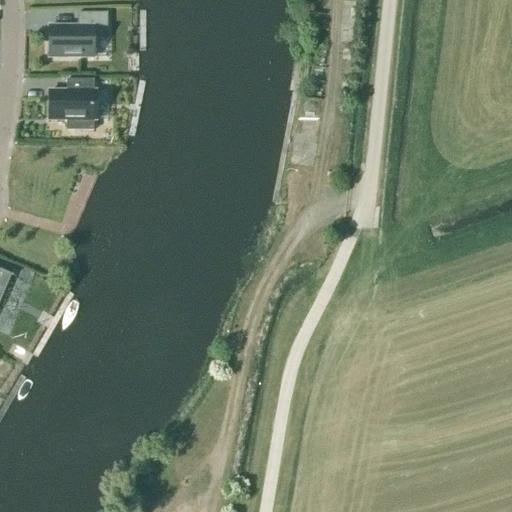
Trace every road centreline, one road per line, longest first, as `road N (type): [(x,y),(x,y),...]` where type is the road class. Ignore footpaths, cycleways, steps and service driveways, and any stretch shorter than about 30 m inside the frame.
road 1 (unclassified): [(272,511),(302,330),(358,232),(366,197),(389,0)]
road 2 (track): [(366,197),(321,210),(294,229),(254,296),(210,511)]
road 3 (residential): [(0,139),(9,0)]
